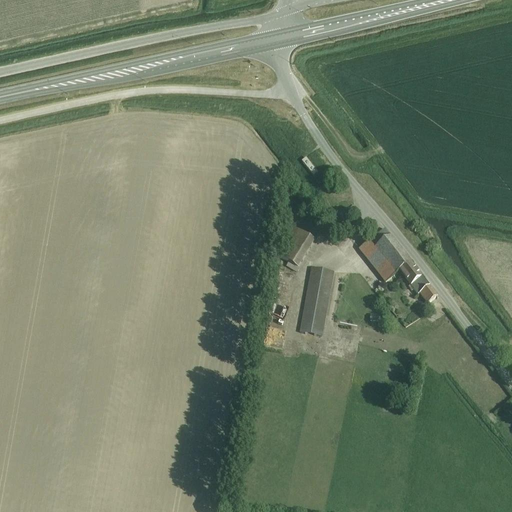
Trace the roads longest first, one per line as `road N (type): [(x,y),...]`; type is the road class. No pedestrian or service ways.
road 1 (unclassified): [(511,386),(326,150),(290,92)]
road 2 (unclassified): [(0,120),(127,93),(290,92)]
road 3 (unclassified): [(285,10),(0,72)]
road 4 (secondary): [(0,96),(276,40)]
road 5 (secondary): [(276,40),(450,0)]
